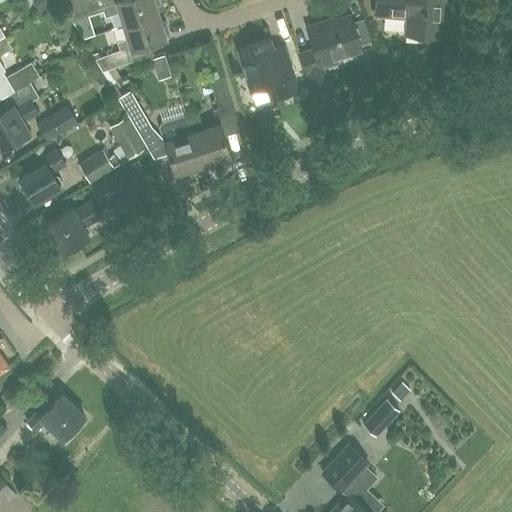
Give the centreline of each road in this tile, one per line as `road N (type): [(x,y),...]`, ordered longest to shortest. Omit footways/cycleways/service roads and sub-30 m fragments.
road 1 (unclassified): [(56,322),(188,234),(329,160),(510,100)]
road 2 (tertiary): [(256,511),(56,322)]
road 3 (residential): [(294,0),(203,27),(177,0)]
